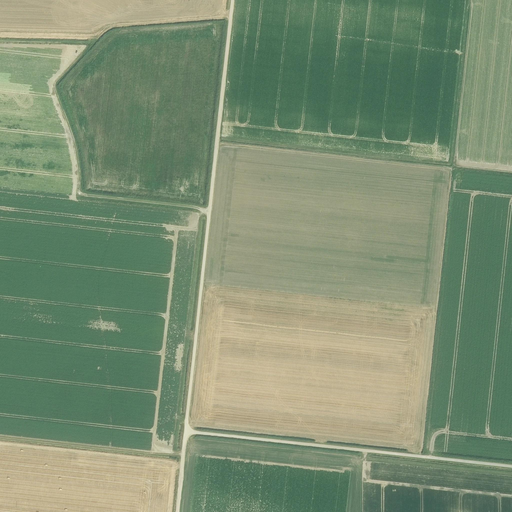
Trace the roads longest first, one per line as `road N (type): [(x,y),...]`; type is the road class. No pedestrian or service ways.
road 1 (track): [(232,0),(176,511)]
road 2 (unclassified): [(511,465),(185,427)]
